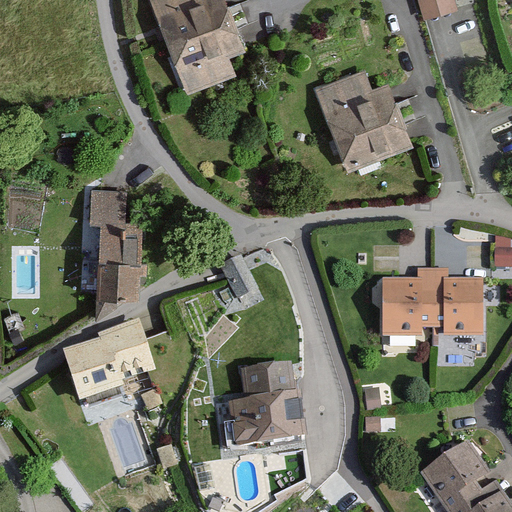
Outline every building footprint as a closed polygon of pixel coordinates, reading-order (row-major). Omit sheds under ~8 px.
[(222,0),(191,0),(153,16),(186,95),(233,75),(226,57),(243,50),(222,0)] [(454,0),(418,0),(424,20),(457,11),(454,0)] [(321,111),(345,173),(413,147),(389,85),(321,111)] [(128,190),(94,190),(93,225),(101,225),(99,302),(140,303),(142,238),(126,237),(128,190)] [(511,235),(495,237),(497,266),(511,265),(511,235)] [(241,260),(221,270),(237,300),(257,290),(241,260)] [(383,279),(382,339),(482,340),(482,279),(383,279)] [(123,388),(121,382),(158,369),(139,317),(99,332),(102,340),(65,350),(79,400),(123,388)] [(288,360),(237,369),(242,397),(221,400),(229,447),(303,434),(295,388),(293,388),(288,360)] [(470,441),(422,474),(447,511),(511,511),(511,504),(503,491),(470,441)]
